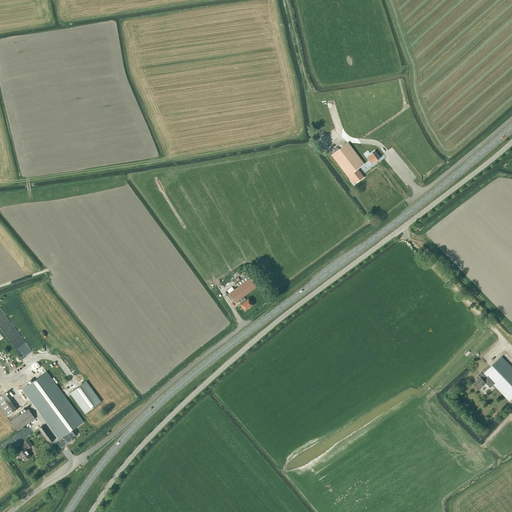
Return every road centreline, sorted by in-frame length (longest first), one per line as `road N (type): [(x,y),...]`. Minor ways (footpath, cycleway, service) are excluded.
road 1 (primary): [(67,511),(162,399),(511,127)]
road 2 (unclassified): [(92,511),(135,453),(219,370),(511,141)]
road 3 (unclassified): [(15,511),(249,321)]
road 4 (unclassified): [(511,117),(407,203)]
